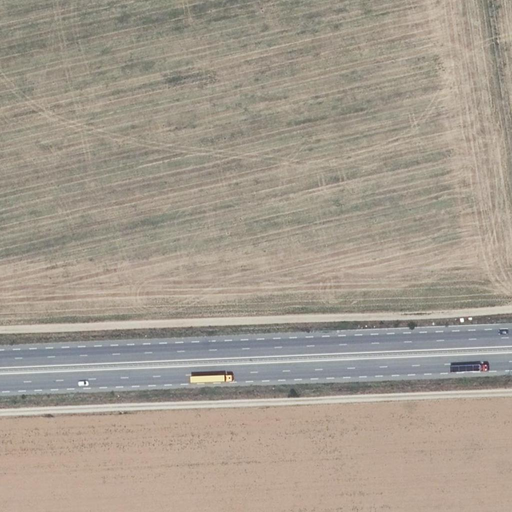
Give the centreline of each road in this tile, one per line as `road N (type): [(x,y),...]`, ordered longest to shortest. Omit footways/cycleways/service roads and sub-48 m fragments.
road 1 (trunk): [(511,337),(0,360)]
road 2 (trunk): [(0,384),(511,363)]
road 3 (track): [(0,413),(511,394)]
road 4 (track): [(0,333),(511,315)]
